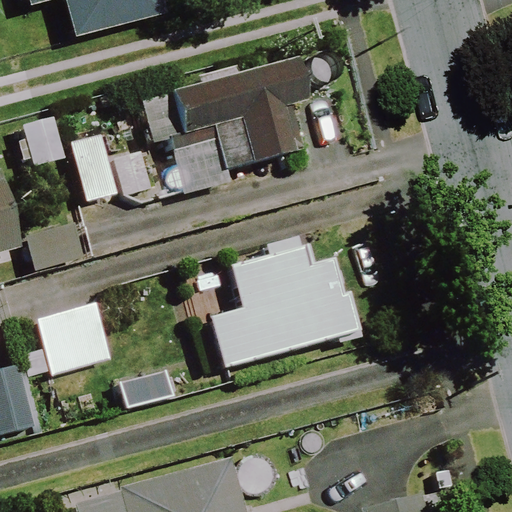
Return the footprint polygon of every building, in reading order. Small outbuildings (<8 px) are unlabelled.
[(155,23),(148,0),(12,0),(17,15),(51,6),(62,47),(155,23)] [(304,158),(280,70),(129,110),(142,157),(158,152),(170,199),(224,185),(223,179),(304,158)] [(52,165),(43,127),(10,136),(20,174),(52,165)] [(103,204),(90,146),(60,153),(74,211),(103,204)] [(132,155),(102,164),(113,205),(144,196),(132,155)] [(0,260),(8,258),(0,228),(0,260)] [(304,281),(296,252),(218,272),(230,318),(199,326),(212,378),(337,347),(319,277),(304,281)] [(0,441),(24,436),(9,373),(0,374),(0,441)] [(164,406),(156,378),(108,392),(116,420),(164,406)] [(227,511),(216,470),(74,511),(227,511)]
